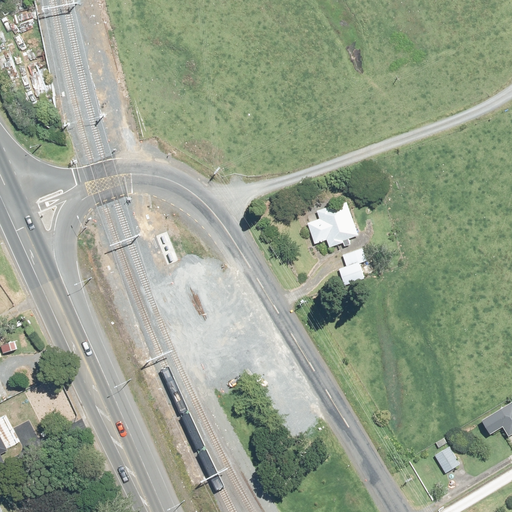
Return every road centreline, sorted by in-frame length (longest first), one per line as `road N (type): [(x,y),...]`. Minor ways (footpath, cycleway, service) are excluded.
road 1 (unclassified): [(398,511),(219,220),(174,181),(133,175),(97,182)]
road 2 (track): [(197,197),(474,96),(511,68)]
road 3 (trunk): [(149,511),(47,281)]
